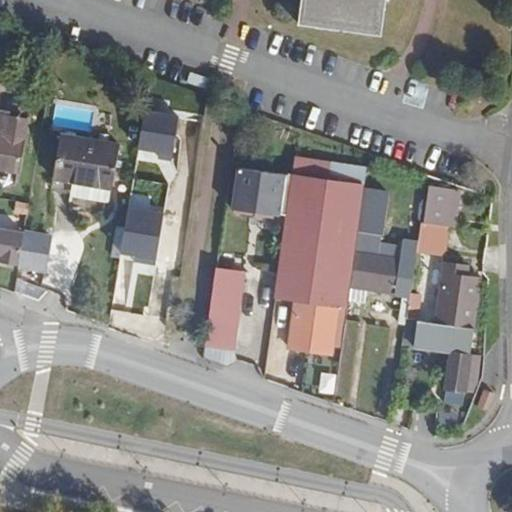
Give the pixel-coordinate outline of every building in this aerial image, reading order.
[(396,0),(312,0),(310,21),(392,31),(396,0)] [(0,109),(0,117),(9,119),(10,111),(0,109)] [(138,148),(159,151),(158,157),(171,159),(178,117),(144,111),(138,148)] [(0,168),(19,172),(28,123),(0,117),(0,168)] [(114,186),(121,145),(60,135),(54,176),(114,186)] [(232,210),(287,218),(276,295),(296,298),(289,347),(332,353),(339,304),(346,305),(366,166),(296,156),(293,176),(238,168),(237,174),(230,172),(228,193),(234,195),(232,210)] [(380,173),(378,190),(389,192),(392,175),(380,173)] [(427,185),(421,223),(428,224),(442,226),(455,228),(462,188),(427,185)] [(365,188),(359,232),(383,236),(389,192),(365,188)] [(169,213),(133,206),(125,253),(161,259),(169,213)] [(428,224),(426,235),(440,237),(442,226),(428,224)] [(24,233),(0,229),(0,256),(1,257),(1,262),(20,265),(24,233)] [(351,288),(349,301),(365,304),(366,290),(410,296),(416,248),(397,245),(396,250),(375,248),(377,237),(359,234),(355,262),(351,288)] [(456,327),(447,388),(465,391),(481,280),(468,278),(469,268),(445,264),(437,324),(456,327)] [(233,366),(246,270),(219,266),(206,356),(233,366)] [(495,395),(484,391),(478,408),(489,412),(495,395)]
